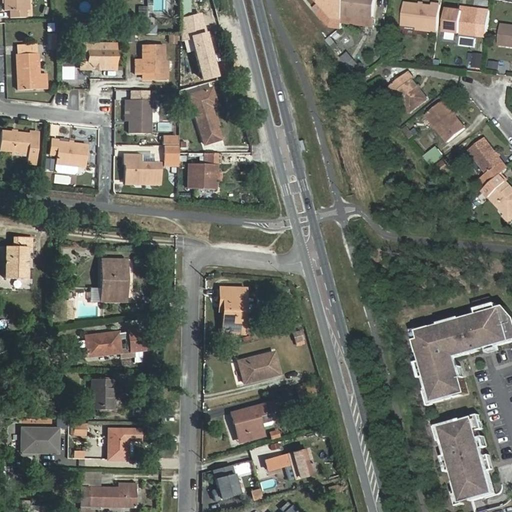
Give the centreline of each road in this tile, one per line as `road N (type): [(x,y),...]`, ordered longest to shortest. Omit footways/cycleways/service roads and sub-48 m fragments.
road 1 (residential): [(315,258),(287,265),(215,254),(194,270),(187,511)]
road 2 (primary): [(315,258),(247,0)]
road 3 (primary): [(389,511),(323,291)]
road 4 (primary): [(323,291),(373,511)]
